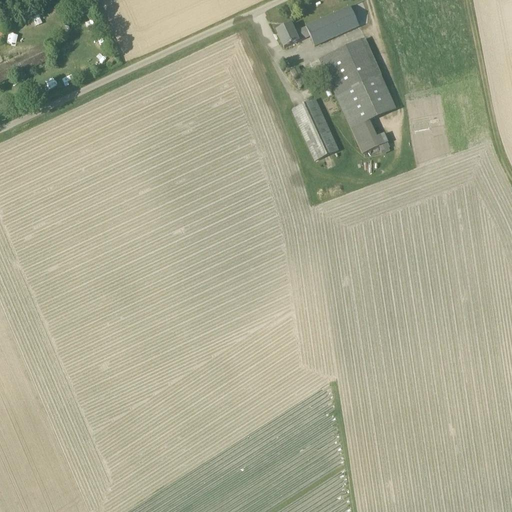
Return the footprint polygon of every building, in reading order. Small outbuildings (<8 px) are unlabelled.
[(62,0),(58,0),(51,4),(56,14),(67,9),(62,0)] [(358,28),(349,9),(306,28),(306,29),(294,34),(291,26),(277,33),(284,49),(298,43),(310,37),(314,47),(358,28)] [(364,41),(320,61),(362,156),(379,148),(382,156),(390,152),(389,150),(390,149),(383,135),(374,139),(368,124),(396,111),(364,41)] [(0,83),(52,59),(47,50),(45,44),(0,65),(0,83)] [(298,67),(290,72),(298,86),(306,82),(298,67)] [(65,83),(73,80),(70,72),(62,75),(65,83)] [(315,101),(290,112),(314,163),(339,152),(315,101)]
